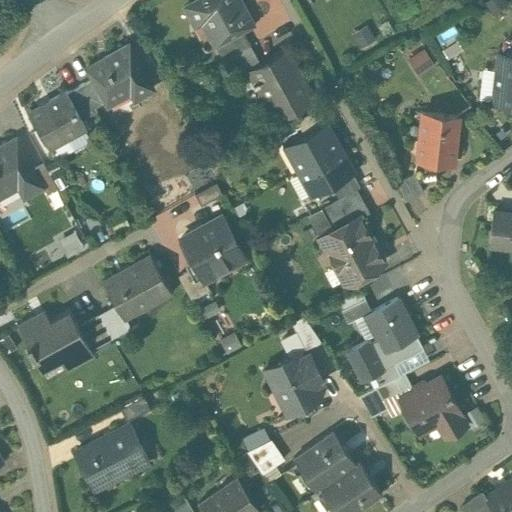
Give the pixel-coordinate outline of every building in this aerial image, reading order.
[(240,0),(194,0),(185,5),(195,24),(207,17),(220,41),(242,29),(252,23),(240,0)] [(220,41),(215,43),(223,59),(250,44),(242,29),(220,41)] [(128,43),(86,66),(92,77),(104,98),(128,85),(134,98),(153,88),(128,43)] [(250,44),(223,59),(238,84),(251,77),(247,70),(260,63),(250,44)] [(410,56),(420,73),(437,63),(426,46),(410,56)] [(313,96),(287,48),(260,63),(247,70),(251,77),(254,84),(258,82),(277,116),(313,96)] [(511,51),(499,50),(493,100),(511,102),(511,51)] [(104,98),(92,77),(82,82),(95,106),(105,100),(104,98)] [(95,106),(82,82),(67,91),(82,118),(97,109),(95,106)] [(65,88),(64,89),(64,90),(49,99),(49,100),(31,110),(30,108),(28,109),(49,147),(51,146),(50,145),(84,126),(85,128),(86,127),(82,118),(67,91),(65,88)] [(317,108),(296,119),(303,132),(324,121),(317,108)] [(457,115),(422,111),(417,156),(452,160),(457,115)] [(303,132),(282,144),(296,170),(340,145),(327,121),(329,120),(328,119),(324,121),(303,132)] [(16,137),(0,145),(0,188),(16,180),(24,195),(42,185),(33,168),(16,137)] [(340,145),(296,170),(310,195),(331,184),(352,172),(356,170),(355,168),(353,169),(340,145)] [(56,186),(43,162),(33,168),(42,185),(46,192),(56,186)] [(413,171),(394,182),(404,201),(423,190),(413,171)] [(352,172),(331,184),(338,196),(353,188),(359,185),(352,172)] [(216,182),(195,193),(201,204),(222,193),(216,182)] [(338,196),(331,201),(337,212),(360,200),(353,188),(338,196)] [(337,212),(331,216),(338,229),(321,239),(336,266),(343,263),(350,275),(383,257),(361,217),(370,213),(366,205),(363,207),(360,200),(337,212)] [(511,211),(492,209),(488,243),(511,245),(511,211)] [(222,214),(180,237),(203,279),(204,279),(221,269),(219,266),(242,254),(244,257),(246,256),(222,214)] [(61,236),(69,253),(86,246),(78,229),(61,236)] [(149,254),(127,267),(127,268),(105,280),(103,277),(102,278),(121,313),(123,312),(135,305),(137,309),(169,291),(170,293),(171,292),(149,252),(148,253),(149,254)] [(195,264),(178,274),(191,298),(210,288),(204,279),(203,279),(195,264)] [(397,296),(371,309),(365,312),(366,314),(369,312),(379,332),(376,333),(384,349),(416,333),(407,315),(405,315),(396,298),(398,297),(397,296)] [(365,297),(341,308),(348,321),(365,312),(371,309),(365,297)] [(121,313),(116,305),(100,314),(112,336),(130,326),(123,312),(121,313)] [(79,325),(69,307),(49,318),(43,307),(17,322),(28,340),(26,341),(41,368),(60,357),(66,368),(94,353),(91,347),(79,325)] [(100,314),(79,325),(91,347),(112,336),(100,314)] [(321,341),(303,314),(290,321),(304,349),(321,341)] [(359,378),(381,367),(367,338),(344,349),(359,378)] [(322,379),(308,352),(298,357),(297,353),(300,352),(299,350),(264,368),(274,388),(278,386),(289,409),(286,411),(286,412),(321,395),(315,383),(322,379)] [(404,370),(357,394),(365,407),(411,384),(404,370)] [(441,374),(399,398),(417,431),(438,420),(460,408),(441,374)] [(143,395),(120,407),(126,419),(149,408),(143,395)] [(460,408),(438,420),(445,432),(443,433),(444,435),(466,422),(460,412),(462,411),(460,408)] [(129,422),(74,451),(92,488),(148,460),(129,422)] [(248,444),(271,436),(267,424),(244,433),(248,444)] [(333,429),(293,456),(304,472),(307,470),(318,486),(315,488),(316,490),(322,485),(322,484),(355,462),(355,461),(333,429)] [(270,438),(247,450),(255,462),(277,448),(270,438)] [(277,448),(255,462),(262,472),(284,457),(277,448)] [(247,450),(237,457),(250,476),(259,469),(247,450)] [(358,459),(355,461),(355,462),(322,484),(322,485),(334,502),(331,504),(336,511),(352,511),(381,492),(358,459)] [(511,511),(511,475),(485,494),(482,491),(473,497),(483,511),(484,511),(492,507),(496,511),(511,511)] [(256,511),(259,510),(236,476),(198,503),(204,511),(256,511)] [(172,497),(178,511),(195,511),(186,491),(172,497)] [(483,511),(473,497),(459,506),(463,511),(483,511)]
